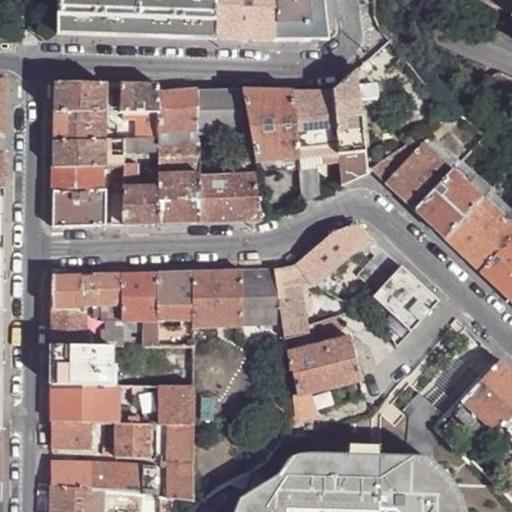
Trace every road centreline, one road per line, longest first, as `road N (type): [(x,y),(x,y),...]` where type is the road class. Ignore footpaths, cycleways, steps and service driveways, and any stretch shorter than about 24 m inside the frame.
road 1 (residential): [(511,345),(361,207),(264,247),(33,253)]
road 2 (residential): [(347,0),(351,40),(342,57),(305,70),(30,62)]
road 3 (residential): [(28,511),(33,253)]
road 4 (residential): [(33,253),(30,62)]
